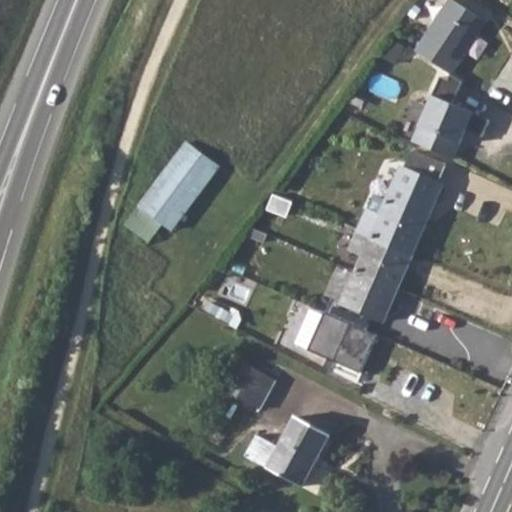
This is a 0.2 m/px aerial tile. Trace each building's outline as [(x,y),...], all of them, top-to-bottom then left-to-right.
[(449,0),(417,49),(454,74),(490,20),(460,0),(449,0)] [(435,96),(416,142),(457,160),(477,114),(435,96)] [(220,167),(181,140),(140,208),(125,228),(152,243),(165,229),(175,237),(220,167)] [(368,210),(360,228),(414,252),(444,183),(440,181),(447,166),(412,152),(406,166),(403,166),(388,199),(381,215),(368,210)] [(414,252),(360,228),(351,249),(364,255),(343,303),(384,321),(414,252)] [(309,350),(361,371),(379,334),(327,313),(309,350)] [(255,369),(240,397),(262,410),(278,380),(255,369)] [(259,436),(247,457),(304,488),(331,435),(298,418),(282,447),(259,436)]
